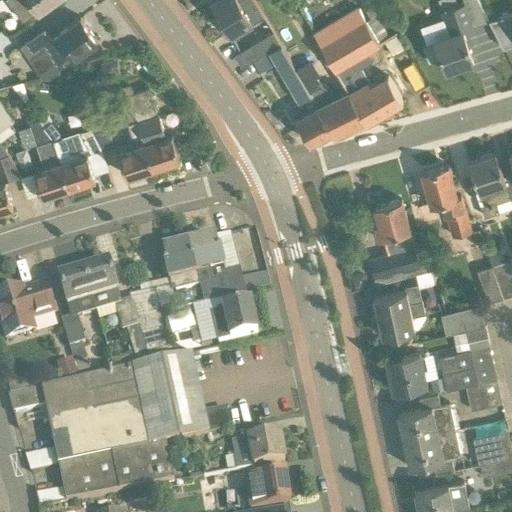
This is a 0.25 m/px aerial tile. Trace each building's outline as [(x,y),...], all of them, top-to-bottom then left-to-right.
[(8,0),(23,21),(52,0),(8,0)] [(231,36),(264,17),(254,0),(217,0),(212,4),(231,36)] [(350,88),(368,121),(404,100),(388,72),(370,83),(360,65),(357,67),(352,60),(380,43),(379,42),(390,35),(368,0),(366,0),(361,3),(361,2),(334,18),(336,22),(315,34),(348,89),(350,88)] [(475,26),(489,21),(477,0),(464,0),(465,3),(441,11),(449,33),(435,38),(435,40),(423,44),(429,62),(441,57),(446,71),(474,61),(462,28),(474,24),(475,26)] [(81,17),(52,38),(45,28),(21,46),(30,59),(44,49),(58,68),(97,40),(81,17)] [(259,57),(281,44),(273,31),(251,45),(259,57)] [(281,44),(259,57),(252,61),(260,74),(276,64),(302,107),(293,112),(296,117),(311,143),(318,138),(319,140),(323,137),(324,139),(333,133),(317,104),(296,69),(281,44)] [(117,59),(102,62),(105,75),(120,71),(117,59)] [(354,126),(354,127),(368,121),(350,88),(348,89),(330,98),(318,78),(321,76),(311,60),(296,69),(317,104),(333,133),(335,135),(354,126)] [(168,90),(174,98),(182,92),(176,84),(168,90)] [(121,97),(130,109),(139,122),(154,167),(180,159),(172,133),(150,140),(150,137),(153,136),(154,134),(149,118),(157,115),(149,88),(121,97)] [(14,121),(0,102),(0,143),(16,131),(10,124),(14,121)] [(93,132),(91,128),(63,136),(52,121),(43,109),(35,115),(51,137),(68,187),(96,178),(88,155),(103,151),(101,144),(93,132)] [(118,151),(126,176),(154,167),(139,122),(130,109),(113,115),(117,128),(128,125),(133,141),(135,142),(139,141),(140,144),(118,151)] [(34,169),(42,195),(68,187),(51,137),(35,115),(29,119),(44,166),(34,169)] [(108,127),(93,132),(101,144),(103,151),(115,147),(108,127)] [(511,198),(511,196),(504,172),(497,151),(468,161),(478,192),(480,191),(484,206),(482,207),(485,217),(500,212),(497,203),(511,198)] [(8,180),(20,176),(15,162),(9,154),(0,158),(8,180)] [(472,232),(472,231),(462,194),(457,195),(449,165),(423,172),(432,204),(441,201),(444,214),(446,214),(452,237),(472,232)] [(0,209),(13,205),(4,179),(0,180),(0,209)] [(429,260),(419,263),(415,246),(414,246),(402,199),(375,206),(379,223),(374,225),(382,255),(370,258),(376,282),(432,268),(429,260)] [(215,238),(189,244),(200,287),(227,281),(232,299),(246,296),(240,270),(226,274),(220,250),(218,250),(215,238)] [(170,287),(141,294),(129,296),(131,301),(139,328),(150,366),(175,360),(165,326),(162,314),(176,311),(171,294),(200,287),(189,244),(189,242),(175,246),(176,247),(163,250),(166,263),(164,263),(170,287)] [(492,266),(506,261),(501,247),(487,252),(492,266)] [(492,266),(503,298),(511,295),(511,275),(507,261),(506,261),(492,266)] [(123,333),(127,332),(139,328),(131,301),(121,304),(109,263),(83,271),(96,314),(99,322),(118,317),(123,333)] [(489,302),(503,298),(492,266),(478,271),(489,302)] [(371,283),(368,269),(352,273),(355,287),(371,283)] [(78,319),(96,314),(83,271),(58,279),(71,319),(61,322),(69,349),(83,346),(86,345),(78,319)] [(260,277),(250,279),(253,293),(270,289),(267,275),(260,277)] [(374,298),(378,317),(424,307),(419,283),(405,286),(406,291),(374,298)] [(23,290),(0,296),(0,319),(7,342),(36,333),(32,322),(55,315),(46,285),(23,292),(23,290)] [(220,301),(176,311),(162,314),(165,326),(212,315),(218,343),(258,335),(251,303),(222,310),(220,301)] [(464,316),(461,306),(441,311),(444,321),(464,316)] [(424,307),(378,317),(382,336),(415,329),(412,317),(425,314),(424,307)] [(464,316),(444,321),(446,332),(466,327),(464,316)] [(467,330),(471,349),(490,345),(485,326),(467,330)] [(150,366),(139,328),(127,332),(134,357),(112,362),(115,374),(132,370),(150,366)] [(72,360),(79,382),(93,379),(91,371),(90,372),(87,363),(88,363),(83,346),(69,349),(72,360)] [(447,390),(466,385),(479,382),(471,349),(439,356),(447,390)] [(387,359),(394,390),(427,383),(420,352),(387,359)] [(175,360),(150,366),(132,370),(115,374),(93,379),(79,382),(62,385),(9,397),(14,414),(45,407),(54,449),(25,455),(29,473),(58,467),(64,498),(62,498),(60,492),(36,496),(39,509),(65,504),(114,495),(133,492),(168,486),(176,484),(167,445),(232,431),(227,411),(204,416),(191,357),(175,360)] [(56,365),(62,385),(79,382),(72,360),(56,365)] [(443,377),(430,380),(433,392),(445,389),(443,377)] [(497,378),(479,382),(466,385),(471,410),(503,403),(497,378)] [(404,440),(456,429),(450,401),(398,413),(404,440)] [(454,458),(462,457),(461,456),(456,429),(404,440),(410,468),(436,462),(438,472),(456,469),(454,458)] [(280,435),(232,444),(237,473),(286,464),(280,435)] [(511,444),(477,452),(480,465),(511,458),(511,444)] [(483,477),(510,471),(511,470),(511,458),(480,465),(483,477)] [(180,459),(175,464),(182,472),(187,467),(180,459)] [(244,479),(249,511),(253,511),(293,506),(287,473),(244,479)] [(414,490),(418,511),(449,511),(466,509),(469,508),(464,481),(414,490)] [(170,497),(168,486),(133,492),(135,503),(170,497)]
